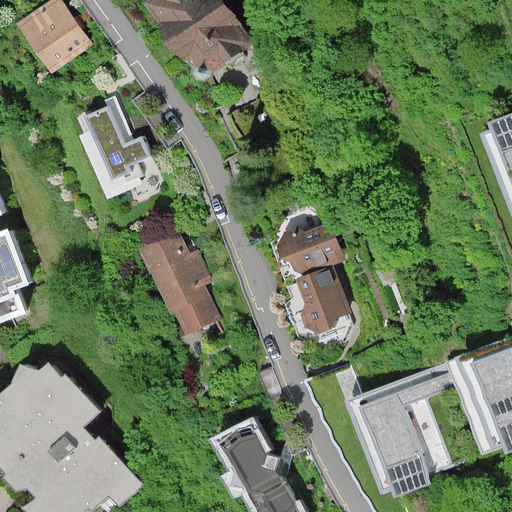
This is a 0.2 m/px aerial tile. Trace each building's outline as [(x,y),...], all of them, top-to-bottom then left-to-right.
[(72,0),(59,0),(28,21),(61,70),(101,43),(72,0)] [(137,0),(188,74),(242,37),(217,0),(137,0)] [(116,104),(81,119),(113,195),(147,181),(140,163),(152,158),(145,140),(133,145),(116,104)] [(511,119),(479,131),(511,224),(511,119)] [(0,322),(37,309),(29,289),(44,283),(0,163),(0,322)] [(324,220),(272,237),(302,327),(315,333),(329,328),(334,320),(349,315),(330,259),(341,256),(324,220)] [(181,232),(138,249),(165,316),(170,313),(181,336),(219,322),(205,285),(212,283),(201,251),(190,255),(181,232)] [(511,337),(345,401),(380,494),(511,443),(511,337)] [(0,451),(15,467),(14,471),(26,485),(36,483),(46,493),(36,503),(41,507),(39,511),(83,511),(85,510),(86,511),(87,511),(98,502),(100,505),(116,489),(125,497),(148,474),(102,428),(100,430),(86,417),(104,400),(68,364),(65,366),(52,353),(44,361),(25,355),(20,374),(0,393),(0,451)] [(268,415),(222,437),(241,471),(233,476),(245,496),(253,492),(264,511),(323,511),(297,464),(302,449),(288,449),(268,415)]
